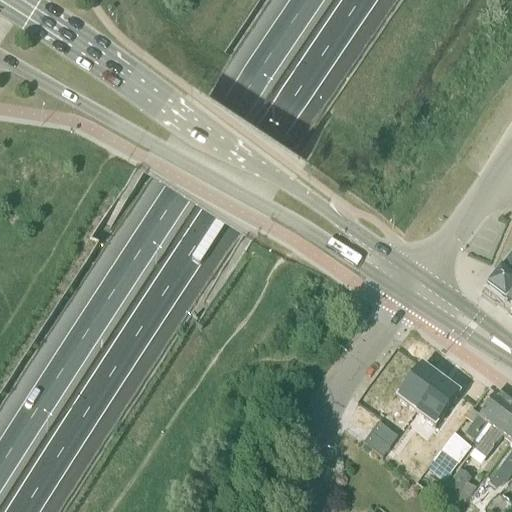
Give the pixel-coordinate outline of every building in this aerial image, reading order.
[(511,317),(511,229),(493,274),(499,278),(484,297),(495,305),(511,317)] [(440,383),(420,369),(397,401),(416,415),(440,383)] [(459,397),(440,383),(416,415),(436,429),(459,397)] [(511,414),(511,407),(496,395),(464,438),(471,444),(485,426),(490,430),(493,433),(502,422),(505,424),(511,414)] [(511,447),(511,446),(511,414),(505,424),(502,422),(493,433),(490,430),(473,453),(485,462),(501,440),(511,447)] [(370,437),(390,451),(397,441),(378,427),(370,437)] [(363,448),(382,462),(390,451),(370,437),(363,448)] [(503,486),(511,474),(511,446),(511,447),(511,455),(489,486),(496,491),(503,486)] [(428,470),(431,472),(445,483),(457,468),(440,455),(428,470)] [(460,473),(453,482),(465,491),(468,488),(472,482),(460,473)] [(475,493),(468,488),(465,491),(453,482),(446,491),(466,505),(475,493)]
